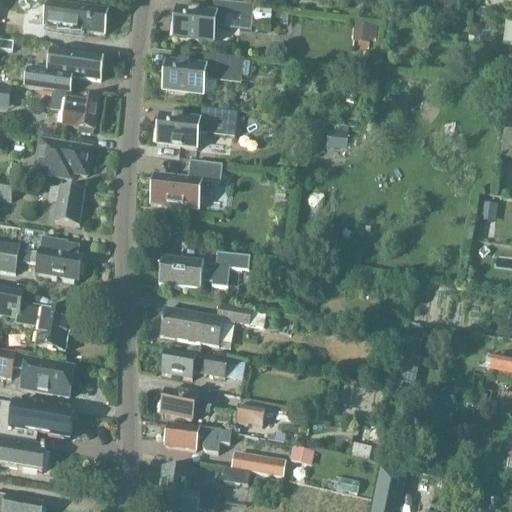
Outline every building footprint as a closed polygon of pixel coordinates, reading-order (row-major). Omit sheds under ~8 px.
[(214,29),(223,30),(250,33),(252,21),(253,8),(215,4),(213,15),(177,11),(173,42),(212,47),(214,29)] [(105,40),(108,15),(108,13),(46,5),(42,31),(105,40)] [(356,27),(354,39),(375,42),(377,30),(356,27)] [(470,27),(469,37),(480,39),(482,29),(470,27)] [(0,44),(0,53),(12,55),(13,46),(0,44)] [(27,71),(25,90),(39,92),(70,96),(72,80),(101,84),(105,60),(51,52),(49,64),(48,74),(27,71)] [(241,86),(244,61),(204,56),(203,69),(167,64),(164,94),(202,100),(205,83),(213,84),(213,83),(241,86)] [(0,116),(6,117),(9,91),(0,89),(0,116)] [(53,96),(50,112),(66,114),(64,128),(81,131),(80,136),(92,138),(92,133),(95,133),(100,103),(53,96)] [(354,110),(354,118),(360,123),(367,120),(368,112),(362,107),(354,110)] [(161,118),(157,148),(196,154),(198,136),(207,138),(235,141),(236,136),(238,119),(238,115),(202,111),(200,124),(161,118)] [(329,134),(327,147),(346,149),(348,137),(349,129),(339,128),(338,136),(329,134)] [(511,132),(503,132),(500,159),(511,160),(511,132)] [(87,179),(92,152),(41,143),(35,177),(72,183),(72,177),(87,179)] [(221,187),(223,169),(191,165),(189,182),(155,178),(152,207),(199,213),(202,185),(221,187)] [(0,203),(11,206),(14,185),(0,182),(0,203)] [(80,229),(85,195),(52,191),(50,206),(59,207),(56,226),(80,229)] [(483,205),(481,218),(495,220),(497,207),(483,205)] [(50,244),(51,237),(44,235),(43,242),(42,242),(40,258),(32,257),(33,256),(20,254),(20,250),(0,246),(0,275),(16,278),(18,265),(31,267),(38,268),(37,279),(78,285),(82,260),(78,259),(79,249),(68,248),(68,247),(50,244)] [(250,275),(251,261),(218,258),(216,270),(205,269),(205,266),(163,262),(160,289),(202,294),(203,286),(214,287),(213,290),(228,292),(230,273),(250,275)] [(467,281),(466,285),(469,288),(473,289),(476,286),(476,282),(474,279),(470,278),(467,281)] [(362,279),(361,290),(376,292),(377,280),(362,279)] [(66,357),(73,318),(21,308),(23,295),(0,290),(0,319),(18,322),(17,328),(40,332),(37,351),(66,357)] [(264,331),(267,316),(253,314),(220,308),(217,321),(206,319),(165,312),(160,340),(219,350),(231,351),(235,326),(250,329),(264,331)] [(16,357),(0,353),(0,380),(12,383),(14,372),(24,374),(21,393),(69,402),(75,371),(41,365),(42,359),(16,354),(16,357)] [(194,375),(227,381),(230,365),(166,354),(162,378),(193,383),(194,375)] [(402,357),(395,393),(413,396),(420,361),(402,357)] [(511,362),(493,359),(490,375),(511,379),(511,362)] [(162,407),(161,412),(162,416),(161,420),(193,425),(195,414),(204,416),(210,417),(213,405),(197,401),(198,400),(167,394),(164,405),(162,407)] [(479,397),(476,410),(485,412),(488,399),(479,397)] [(0,406),(0,407),(0,439),(36,446),(38,436),(69,442),(73,418),(0,406)] [(266,407),(265,414),(267,414),(267,416),(278,418),(280,409),(266,407)] [(280,409),(278,418),(290,420),(292,412),(280,409)] [(267,416),(267,414),(265,414),(241,410),(237,426),(263,431),(267,416)] [(443,413),(432,422),(441,433),(452,424),(443,413)] [(229,449),(231,437),(222,436),(222,434),(169,428),(166,450),(197,454),(199,442),(204,443),(203,451),(207,456),(219,458),(220,447),(229,449)] [(387,434),(385,445),(392,447),(394,436),(387,434)] [(268,436),(267,442),(284,445),(285,437),(276,435),(275,438),(268,436)] [(0,444),(0,468),(43,475),(46,452),(0,444)] [(355,448),(352,459),(370,463),(372,451),(355,448)] [(293,450),(291,461),(311,465),(313,455),(293,450)] [(234,473),(250,476),(250,475),(284,481),(286,465),(237,456),(234,473)] [(159,495),(189,500),(192,476),(163,471),(159,495)] [(250,476),(234,473),(226,472),(224,485),(248,489),(250,476)] [(382,472),(373,511),(399,511),(407,477),(382,472)] [(491,493),(477,490),(475,501),(489,503),(491,493)] [(199,501),(216,504),(218,494),(201,491),(199,501)] [(214,511),(216,504),(199,501),(189,500),(159,495),(156,511),(214,511)] [(43,511),(44,506),(0,497),(0,511),(43,511)]
